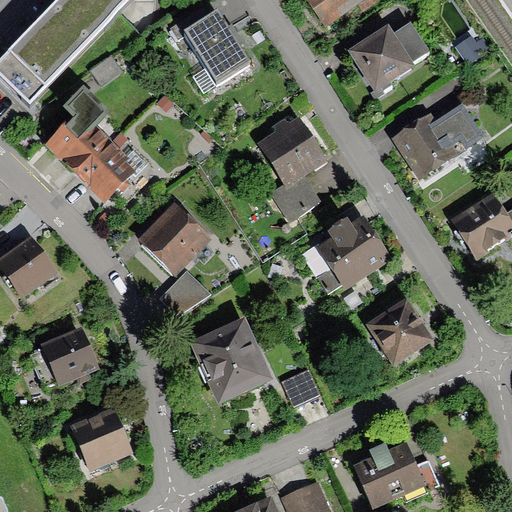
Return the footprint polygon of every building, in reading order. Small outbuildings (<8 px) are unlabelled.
[(63,0),(0,66),(0,80),(30,109),(134,1),(132,0),(63,0)] [(301,0),(325,33),(369,0),(378,0),(380,3),(385,0),(301,0)] [(180,46),(207,86),(240,64),(214,24),(180,46)] [(426,62),(407,32),(391,42),(386,35),(344,61),(370,103),(413,76),(410,72),(426,62)] [(488,54),(481,42),(473,48),(468,41),(452,52),(464,70),(488,54)] [(115,54),(94,71),(107,87),(128,71),(115,54)] [(482,147),(458,112),(432,129),(427,121),(389,146),(417,189),(482,147)] [(75,122),(43,154),(73,183),(106,152),(75,122)] [(299,131),(258,156),(282,196),(303,183),(323,170),(299,131)] [(104,213),(136,180),(106,152),(73,183),(104,213)] [(303,183),(282,196),(271,202),(288,229),(319,210),(303,183)] [(490,203),(446,229),(470,268),(511,244),(511,212),(500,220),(490,203)] [(170,213),(136,250),(175,285),(209,248),(170,213)] [(361,233),(317,261),(341,300),(386,272),(361,233)] [(28,246),(0,266),(0,284),(17,308),(53,281),(28,246)] [(206,300),(195,289),(171,311),(181,322),(206,300)] [(405,313),(366,336),(389,374),(428,351),(405,313)] [(243,332),(188,354),(213,414),(268,392),(243,332)] [(80,340),(40,356),(55,394),(95,378),(80,340)] [(316,400),(305,374),(277,386),(289,412),(316,400)] [(111,420),(65,439),(82,480),(128,461),(111,420)] [(352,477),(366,511),(388,511),(422,498),(405,455),(352,477)] [(325,511),(315,486),(280,500),(284,511),(325,511)]
